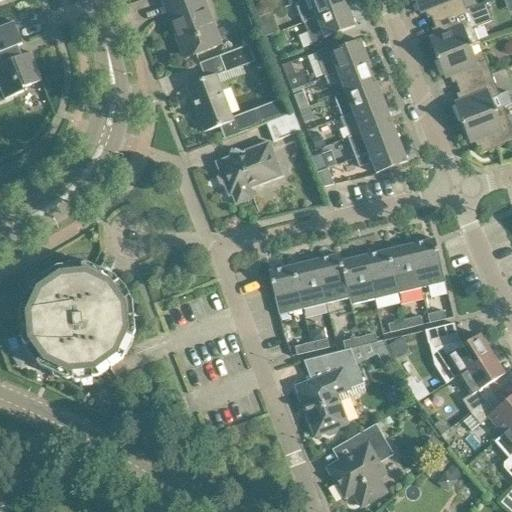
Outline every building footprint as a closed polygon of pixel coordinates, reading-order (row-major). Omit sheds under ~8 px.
[(171,0),(163,3),(185,59),(219,46),(201,0),(171,0)] [(304,0),(296,3),(304,23),(347,7),(344,0),(304,0)] [(428,11),(433,23),(466,10),(462,0),(414,0),(420,14),(428,11)] [(268,4),(255,10),(258,18),(271,13),(268,4)] [(304,23),(313,48),(330,42),(328,38),(355,28),(347,7),(304,23)] [(435,57),(436,59),(470,46),(466,35),(474,31),(466,10),(433,23),(438,35),(429,38),(436,57),(435,57)] [(22,45),(13,22),(0,27),(0,90),(4,100),(24,92),(23,89),(42,81),(31,53),(22,56),(18,47),(22,45)] [(280,32),(271,36),(274,46),(284,43),(280,32)] [(335,50),(333,46),(315,53),(325,78),(368,61),(360,41),(335,50)] [(255,62),(249,45),(219,56),(226,73),(255,62)] [(475,57),(470,46),(436,59),(437,61),(438,61),(445,79),(453,76),(458,88),(491,75),(483,54),(475,57)] [(341,83),(345,93),(376,82),(368,61),(325,78),(328,88),(341,83)] [(282,66),(291,91),(300,88),(290,63),(282,66)] [(222,141),(265,125),(266,124),(294,113),(287,97),(232,118),(216,75),(186,86),(204,133),(220,127),(224,139),(222,140),(222,141)] [(460,122),(461,124),(495,111),(504,108),(511,104),(511,102),(508,93),(499,96),(491,75),(458,88),(463,100),(454,103),(461,122),(460,122)] [(334,98),(342,118),(384,102),(376,82),(345,93),(334,98)] [(293,95),(299,111),(309,107),(303,92),(293,95)] [(342,118),(340,118),(344,129),(346,129),(350,138),(391,122),(384,102),(342,118)] [(299,111),(304,124),(313,120),(309,107),(299,111)] [(495,111),(461,124),(462,126),(463,126),(470,144),(478,141),(483,154),(511,142),(511,129),(504,108),(495,111)] [(301,132),(294,113),(266,124),(273,142),(301,132)] [(348,139),(356,159),(399,142),(391,122),(350,138),(348,139)] [(318,133),(309,137),(315,151),(325,147),(320,136),(319,136),(318,133)] [(407,163),(399,142),(356,159),(358,165),(372,163),(376,175),(407,163)] [(250,189),(282,176),(269,143),(242,153),(235,150),(231,157),(216,163),(220,173),(218,178),(220,184),(225,187),(229,197),(232,196),(236,205),(254,198),(250,189)] [(311,159),(317,174),(328,169),(322,154),(311,159)] [(334,186),(328,169),(317,174),(322,189),(334,186)] [(435,240),(411,245),(422,289),(445,283),(435,240)] [(398,294),(422,289),(411,245),(388,251),(398,294)] [(388,251),(365,257),(375,300),(398,294),(388,251)] [(326,304),(350,299),(341,262),(340,255),(316,261),(326,304)] [(341,262),(350,299),(352,306),(375,300),(365,257),(341,262)] [(114,375),(115,375),(110,368),(122,360),(124,355),(125,356),(131,347),(134,337),(133,337),(135,332),(134,317),(142,317),(142,316),(134,316),(132,302),(129,297),(130,297),(125,288),(118,280),(118,281),(115,277),(110,275),(114,265),(113,265),(108,277),(100,274),(106,261),(104,261),(100,270),(87,264),(56,267),(45,275),(40,269),(39,269),(44,276),(32,284),(19,312),(20,327),(12,327),(12,329),(20,328),(22,343),(39,368),(53,374),(49,381),(50,381),(54,374),(67,380),(98,377),(109,369),(114,375)] [(316,261),(292,267),(303,310),(326,304),(316,261)] [(279,316),(303,310),(292,267),(269,273),(279,316)] [(428,316),(430,324),(446,320),(444,311),(428,316)] [(404,322),(407,330),(423,326),(420,318),(404,322)] [(391,334),(407,330),(404,322),(388,326),(391,334)] [(457,338),(454,324),(425,331),(428,345),(457,338)] [(362,346),(377,342),(375,334),(360,338),(362,346)] [(446,384),(460,376),(493,355),(486,343),(485,344),(479,336),(457,349),(455,345),(431,351),(434,366),(446,384)] [(343,342),(344,345),(345,351),(362,346),(360,338),(343,342)] [(311,344),(313,352),(329,348),(327,340),(311,344)] [(383,341),(377,342),(362,346),(345,351),(319,358),(326,377),(297,388),(315,437),(325,433),(325,435),(329,437),(337,434),(338,430),(338,428),(347,425),(336,395),(364,384),(357,365),(377,354),(383,367),(394,361),(383,341)] [(297,356),(313,352),(311,344),(295,347),(297,356)] [(500,367),(493,355),(460,376),(471,395),(462,401),(470,414),(494,396),(494,395),(489,399),(483,389),(504,375),(499,367),(500,367)] [(405,379),(418,402),(430,395),(421,381),(418,383),(412,375),(405,379)] [(488,418),(503,435),(511,427),(511,396),(497,409),(490,400),(495,396),(494,396),(470,414),(480,425),(488,418)] [(350,456),(327,469),(345,499),(353,494),(361,507),(386,493),(378,479),(385,475),(379,464),(394,456),(376,425),(343,444),(350,456)] [(511,427),(503,435),(493,443),(508,460),(504,464),(503,469),(511,479),(511,427)] [(453,465),(446,474),(458,483),(465,473),(453,465)]
